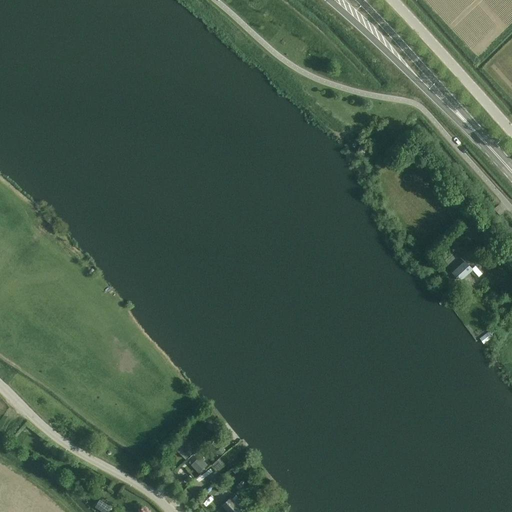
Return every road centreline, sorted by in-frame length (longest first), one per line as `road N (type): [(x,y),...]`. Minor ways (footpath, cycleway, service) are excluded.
road 1 (primary): [(328,0),(511,175)]
road 2 (primary): [(511,168),(358,0)]
road 3 (unclassified): [(173,511),(64,443),(0,382)]
road 4 (unclassified): [(511,132),(392,0)]
